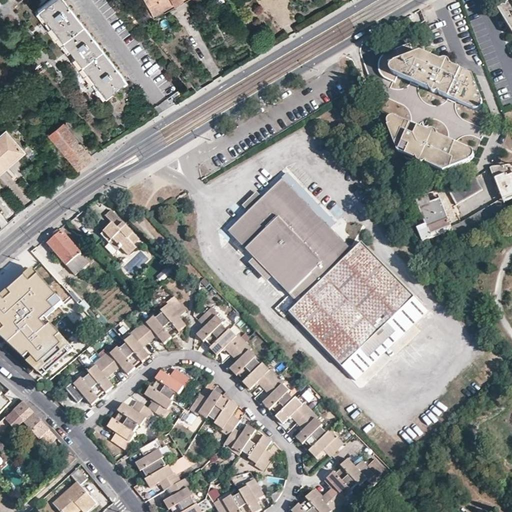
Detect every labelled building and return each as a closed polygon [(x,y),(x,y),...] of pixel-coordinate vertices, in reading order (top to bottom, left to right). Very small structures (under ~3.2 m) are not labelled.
[(104,95),(125,79),(62,0),(49,0),(38,9),(104,95)] [(143,0),(152,16),(180,0),(143,0)] [(154,19),(189,0),(180,0),(152,16),(154,19)] [(511,6),(511,0),(509,0),(500,6),(503,12),(511,6)] [(511,6),(503,12),(511,26),(511,6)] [(428,90),(429,90),(430,88),(439,91),(439,94),(440,94),(440,96),(474,110),(476,104),(482,102),(472,76),(422,54),(415,57),(410,46),(390,55),(385,57),(382,60),(381,63),(380,69),(381,75),(383,78),(386,81),(395,85),(398,78),(427,90),(428,90)] [(482,105),(482,102),(476,104),(474,110),(476,110),(478,110),(480,108),(482,105)] [(387,125),(388,127),(394,125),(396,119),(393,118),(392,119),(390,119),(388,122),(387,125)] [(471,150),(396,119),(394,125),(388,127),(398,153),(416,161),(418,159),(427,163),(426,165),(443,172),(471,161),(469,155),(471,150)] [(49,134),(77,169),(91,157),(62,123),(49,134)] [(0,172),(24,152),(6,131),(0,136),(0,172)] [(500,188),(502,197),(503,196),(504,200),(511,196),(511,172),(510,173),(507,165),(490,166),(498,189),(500,188)] [(483,189),(475,176),(450,191),(458,204),(483,189)] [(415,297),(362,243),(353,250),(281,178),(261,197),(247,211),(228,229),(255,257),(273,276),(299,303),(290,311),(342,367),(360,349),(387,323),(415,297)] [(242,206),(247,211),(261,197),(257,192),(242,206)] [(431,202),(441,199),(439,194),(429,198),(431,202)] [(449,220),(441,199),(431,202),(429,198),(429,196),(416,201),(425,225),(417,228),(422,241),(442,234),(441,231),(439,226),(438,225),(449,220)] [(508,211),(508,210),(504,200),(503,196),(502,197),(496,200),(502,214),(508,211)] [(489,204),(495,218),(502,214),(496,200),(489,204)] [(489,204),(483,208),(488,222),(495,218),(489,204)] [(475,212),(481,226),(488,222),(483,208),(475,212)] [(114,240),(122,248),(129,255),(137,247),(134,245),(140,239),(112,211),(106,217),(111,222),(113,224),(107,230),(101,236),(110,244),(114,240)] [(475,212),(468,216),(473,231),(481,226),(475,212)] [(468,216),(461,220),(466,235),(473,231),(468,216)] [(461,220),(451,226),(456,240),(466,235),(461,220)] [(113,224),(111,222),(105,228),(107,230),(113,224)] [(450,222),(439,226),(441,231),(450,227),(450,222)] [(48,243),(76,274),(90,262),(62,231),(60,233),(54,237),(48,243)] [(114,240),(110,244),(118,252),(122,248),(114,240)] [(255,257),(249,263),(267,282),(273,276),(255,257)] [(70,296),(40,263),(0,297),(0,340),(38,379),(72,349),(45,320),(70,296)] [(161,282),(171,273),(167,268),(156,276),(161,282)] [(78,296),(70,288),(67,290),(75,299),(78,296)] [(168,302),(169,304),(180,317),(183,314),(187,311),(175,296),(168,302)] [(83,300),(79,303),(86,311),(90,307),(83,300)] [(180,317),(169,304),(161,310),(163,312),(157,317),(155,315),(148,322),(159,335),(165,343),(173,337),(171,335),(178,331),(179,332),(187,326),(180,317)] [(220,312),(213,305),(199,319),(201,322),(205,326),(217,314),(220,312)] [(224,322),(217,314),(205,326),(197,333),(204,340),(206,339),(212,345),(211,346),(217,353),(225,346),(237,335),(230,327),(228,329),(222,323),(224,322)] [(159,335),(148,322),(146,320),(140,326),(152,341),(156,338),(159,335)] [(360,349),(369,358),(396,332),(387,323),(360,349)] [(148,344),(152,341),(140,326),(132,332),(133,333),(133,334),(144,347),(148,344)] [(239,333),(237,335),(225,346),(231,353),(246,340),(239,333)] [(144,347),(133,334),(126,340),(127,342),(120,348),(119,346),(111,352),(122,366),(122,365),(129,374),(137,368),(135,366),(142,360),(143,362),(150,355),(144,347)] [(238,360),(250,348),(252,347),(246,340),(231,353),(235,357),(238,360)] [(453,388),(491,351),(481,341),(443,377),(453,388)] [(257,356),(250,348),(238,360),(231,367),(238,374),(239,373),(245,378),(243,380),(250,388),(258,380),(270,369),(263,361),(262,363),(256,357),(257,356)] [(122,366),(111,352),(109,350),(102,357),(114,371),(118,369),(122,366)] [(114,371),(102,357),(95,363),(96,365),(107,377),(110,375),(114,371)] [(114,386),(107,377),(96,365),(88,371),(89,373),(83,378),(82,377),(74,383),(84,396),(92,405),(99,399),(98,396),(104,391),(106,393),(114,386)] [(265,387),(279,373),(273,366),(271,367),(270,369),(258,380),(262,383),(265,387)] [(173,372),(171,375),(185,385),(187,386),(192,379),(176,368),(173,372)] [(185,385),(171,375),(161,369),(157,377),(158,378),(154,386),(152,385),(146,393),(155,399),(169,408),(174,400),(172,399),(178,391),(180,392),(185,385)] [(279,373),(265,387),(268,390),(272,394),(284,382),(285,381),(286,380),(279,373)] [(77,402),(84,396),(74,383),(72,381),(66,387),(77,402)] [(284,422),(292,414),(304,403),(296,396),(295,397),(289,391),(291,389),(284,382),(272,394),(264,402),(271,409),(273,407),(278,413),(277,415),(284,422)] [(215,387),(208,397),(200,411),(207,417),(209,415),(217,420),(215,422),(223,427),(232,413),(238,405),(239,404),(231,398),(229,401),(222,395),(223,393),(215,387)] [(198,414),(200,411),(208,397),(204,394),(201,392),(191,408),(198,414)] [(0,394),(0,411),(8,403),(0,394)] [(83,398),(77,403),(84,411),(90,406),(83,398)] [(171,410),(169,408),(155,399),(152,404),(150,407),(155,411),(155,410),(166,418),(171,410)] [(155,411),(150,407),(138,400),(135,404),(133,407),(147,417),(150,418),(155,411)] [(299,421),(312,407),(306,400),(304,403),(292,414),(295,417),(299,421)] [(51,430),(24,402),(0,425),(0,436),(5,431),(4,430),(11,423),(13,425),(15,427),(20,427),(24,422),(41,441),(42,440),(51,431),(51,430)] [(142,425),(147,417),(133,407),(124,402),(119,410),(120,411),(116,417),(114,417),(108,425),(117,431),(132,441),(137,432),(135,431),(140,424),(142,425)] [(416,402),(383,433),(393,443),(426,412),(416,402)] [(312,407),(299,421),(301,424),(305,427),(317,416),(319,414),(312,407)] [(232,413),(223,427),(222,429),(229,435),(235,427),(235,426),(240,418),(232,413)] [(324,423),(317,416),(305,427),(297,435),(303,442),(305,441),(311,447),(310,449),(317,455),(325,447),(336,436),(329,429),(328,430),(322,425),(324,423)] [(243,432),(233,446),(241,451),(243,449),(250,455),(249,456),(257,462),(266,448),(272,439),(264,434),(262,436),(255,431),(256,429),(248,423),(243,432)] [(243,432),(235,427),(229,435),(224,443),(232,448),(233,446),(243,432)] [(134,443),(132,441),(117,431),(112,439),(128,450),(134,443)] [(331,454),(344,441),(338,434),(336,436),(325,447),(331,454)] [(163,448),(158,439),(142,449),(146,457),(161,449),(163,448)] [(274,453),(266,448),(257,462),(255,464),(263,468),(274,453)] [(165,457),(161,449),(146,457),(137,463),(142,471),(144,470),(148,477),(146,478),(151,487),(161,482),(175,473),(170,465),(169,465),(164,458),(165,457)] [(368,477),(357,464),(350,457),(342,463),(344,464),(338,470),(336,469),(334,471),(329,475),(336,484),(347,496),(355,490),(354,487),(360,482),(361,484),(368,477)] [(377,473),(370,479),(374,484),(388,471),(375,457),(369,463),(377,473)] [(370,479),(377,473),(369,463),(364,458),(361,461),(357,464),(368,477),(370,479)] [(88,511),(98,504),(82,486),(89,480),(80,471),(74,476),(79,482),(56,504),(63,511),(78,511),(82,509),(85,511),(88,511)] [(175,473),(161,482),(166,490),(170,488),(182,481),(177,472),(175,473)] [(246,481),(248,484),(256,498),(263,493),(254,477),(246,481)] [(186,478),(182,481),(170,488),(174,496),(189,487),(190,486),(186,478)] [(256,498),(248,484),(239,488),(240,490),(233,495),(231,493),(223,498),(231,511),(249,511),(252,511),(253,511),(262,507),(256,498)] [(349,497),(347,496),(336,484),(333,487),(329,490),(341,504),(349,497)] [(189,487),(174,496),(165,501),(170,509),(172,508),(174,511),(201,511),(203,511),(198,502),(196,503),(192,497),(194,495),(189,487)] [(329,511),(334,509),(323,496),(315,488),(307,494),(309,497),(303,503),(301,501),(293,508),(296,511),(329,511)] [(341,504),(329,490),(326,493),(323,496),(334,509),(335,510),(341,504)] [(220,511),(231,511),(223,498),(222,496),(213,500),(220,511)]
